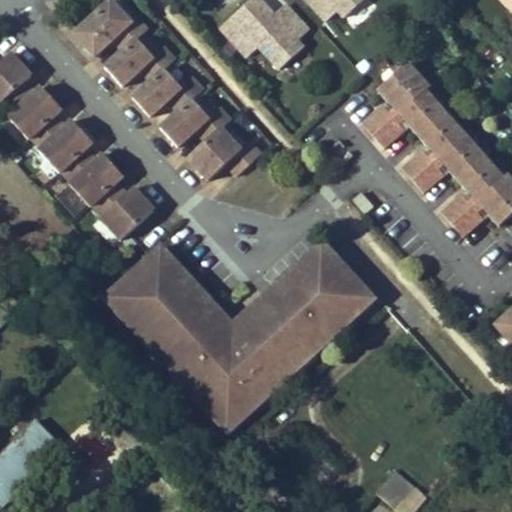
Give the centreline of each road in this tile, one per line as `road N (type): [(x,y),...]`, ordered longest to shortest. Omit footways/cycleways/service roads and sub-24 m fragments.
road 1 (residential): [(11,0),(61,69),(238,267),(335,202)]
road 2 (track): [(339,511),(446,425),(472,353)]
